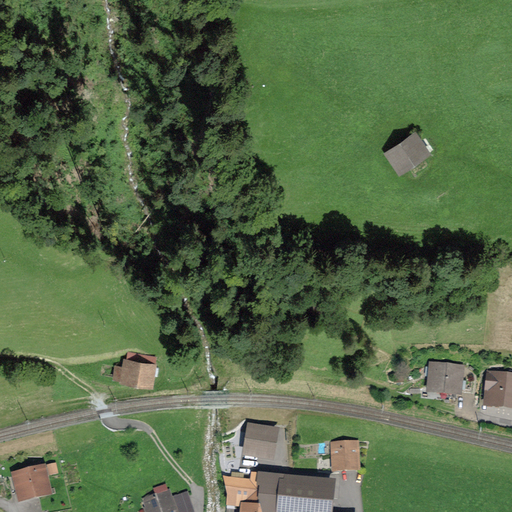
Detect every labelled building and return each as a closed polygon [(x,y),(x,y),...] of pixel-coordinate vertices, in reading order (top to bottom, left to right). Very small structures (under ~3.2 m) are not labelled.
[(399,174),(431,151),(416,129),(383,151),(399,174)] [(305,310),(322,312),(323,302),(306,300),(305,310)] [(115,364),(113,377),(120,378),(120,380),(153,386),(157,362),(155,362),(156,356),(128,352),(127,357),(124,357),(122,365),(115,364)] [(463,392),(465,367),(437,364),(434,389),(463,392)] [(511,404),(511,376),(492,375),(488,402),(511,404)] [(276,457),(282,424),(249,419),(244,452),(276,457)] [(357,467),(355,443),(334,444),(336,468),(357,467)] [(58,473),(56,462),(47,465),(49,475),(58,473)] [(47,490),(41,469),(39,463),(32,464),(34,470),(16,475),(22,496),(47,490)] [(316,511),(320,483),(280,479),(280,477),(273,477),(273,479),(259,477),(258,484),(250,484),(250,482),(225,479),(228,495),(227,506),(242,507),(241,511),(246,511),(247,508),(273,511),(272,511),(316,511)] [(173,511),(165,486),(154,490),(156,496),(144,501),(146,506),(147,506),(148,511),(173,511)]
